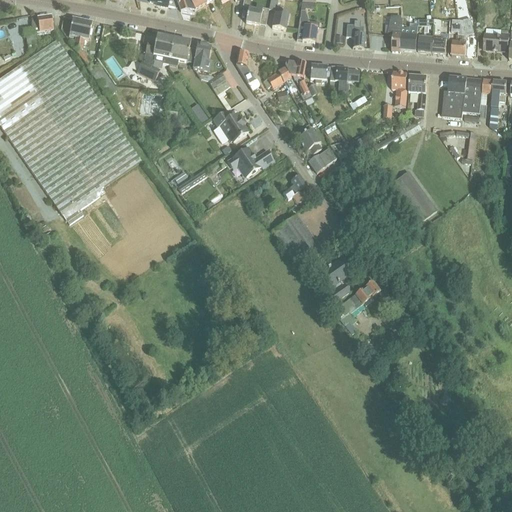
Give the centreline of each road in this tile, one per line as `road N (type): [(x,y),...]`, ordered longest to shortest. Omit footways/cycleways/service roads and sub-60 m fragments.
road 1 (residential): [(223,39),(230,67),(394,306)]
road 2 (tertiary): [(223,39),(28,0)]
